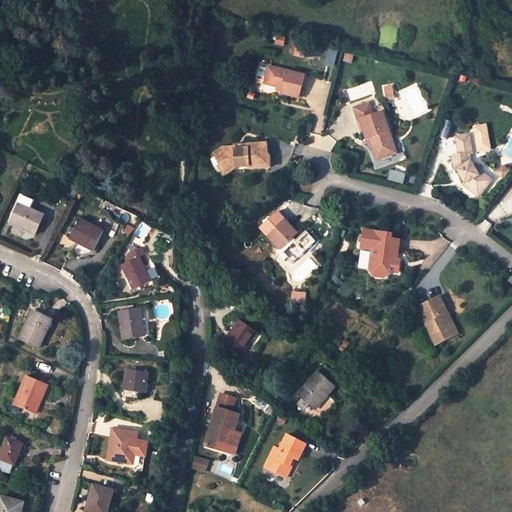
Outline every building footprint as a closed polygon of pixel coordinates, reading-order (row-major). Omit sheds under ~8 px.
[(337,68),(339,50),(330,49),(327,66),(337,68)] [(303,75),(269,67),(265,85),(275,87),(280,88),(279,92),(298,96),(303,75)] [(392,86),(385,87),(387,100),(394,99),(392,86)] [(353,107),(357,117),(360,116),(367,136),(370,135),(375,147),(379,159),(397,153),(383,110),(375,112),(371,101),(353,107)] [(473,128),(458,131),(462,148),(455,149),(460,167),(462,166),(464,174),(468,174),(469,177),(467,178),(465,182),(479,193),(489,180),(478,171),(478,162),(477,147),(473,128)] [(245,142),(233,142),(233,140),(221,140),(209,146),(214,157),(217,162),(229,156),(232,160),(232,164),(245,164),(245,165),(268,165),(268,152),(265,149),(264,137),(245,137),(245,142)] [(478,162),(478,171),(489,180),(493,175),(478,162)] [(31,208),(35,200),(23,194),(10,222),(35,233),(44,214),(31,208)] [(94,250),(104,231),(80,219),(70,238),(94,250)] [(297,232),(284,219),(267,236),(292,263),(307,249),(298,239),(293,235),(297,232)] [(385,227),(359,227),(359,243),(369,243),(368,263),(373,268),(383,268),(388,261),(394,262),(394,250),(392,250),(392,246),(390,246),(390,244),(392,244),(393,232),(385,232),(385,227)] [(132,290),(152,281),(145,265),(149,263),(147,258),(142,259),(140,256),(145,253),(142,247),(128,253),(131,260),(121,265),(132,290)] [(291,299),(306,300),(307,291),(302,290),(301,295),(291,294),(291,299)] [(454,326),(438,297),(416,308),(422,321),(428,318),(439,340),(452,334),(449,328),(454,326)] [(144,336),(140,309),(120,312),(124,339),(144,336)] [(52,319),(33,310),(19,338),(40,347),(52,319)] [(239,356),(257,331),(240,319),(222,344),(239,356)] [(316,409),(335,387),(323,377),(327,373),(321,367),(298,393),(316,409)] [(145,393),(148,372),(127,369),(124,390),(145,393)] [(36,414),(48,385),(27,376),(15,405),(36,414)] [(241,414),(218,407),(206,445),(224,451),(230,430),(235,432),(241,414)] [(137,433),(113,429),(108,459),(132,463),(131,470),(142,472),(147,443),(136,442),(137,433)] [(235,432),(230,430),(224,451),(229,452),(235,432)] [(306,444),(287,434),(279,449),(277,448),(268,467),(287,477),(296,458),(298,459),(306,444)] [(23,444),(7,438),(0,455),(0,469),(10,473),(13,465),(15,466),(23,444)] [(265,466),(268,467),(277,448),(274,447),(265,466)] [(196,457),(193,469),(207,472),(210,460),(196,457)] [(89,511),(107,511),(114,490),(94,484),(86,511),(89,511)] [(0,511),(21,511),(24,503),(1,497),(0,498),(0,511)]
